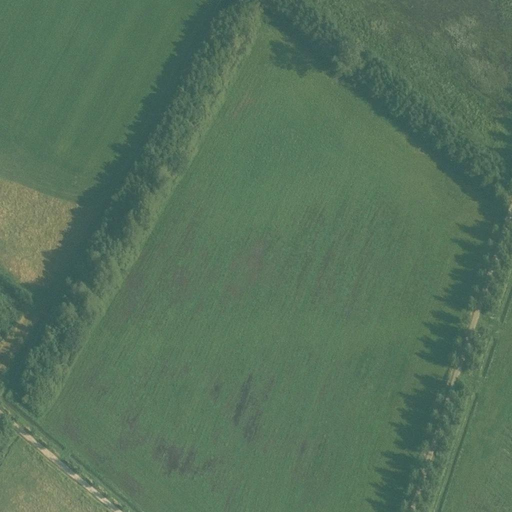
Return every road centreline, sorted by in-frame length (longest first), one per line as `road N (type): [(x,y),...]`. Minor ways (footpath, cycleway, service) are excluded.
road 1 (unclassified): [(410,511),(511,205)]
road 2 (track): [(116,511),(0,413)]
